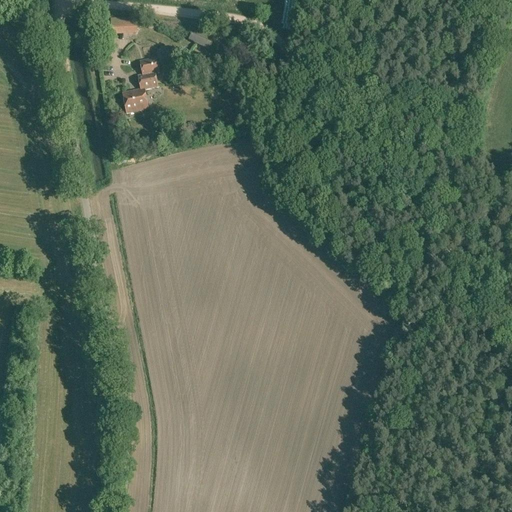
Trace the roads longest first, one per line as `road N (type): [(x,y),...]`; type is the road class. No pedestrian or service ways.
road 1 (tertiary): [(121,511),(123,405),(60,72),(0,7)]
road 2 (track): [(57,4),(171,9),(268,28),(458,260)]
road 3 (track): [(370,511),(418,334),(458,260)]
